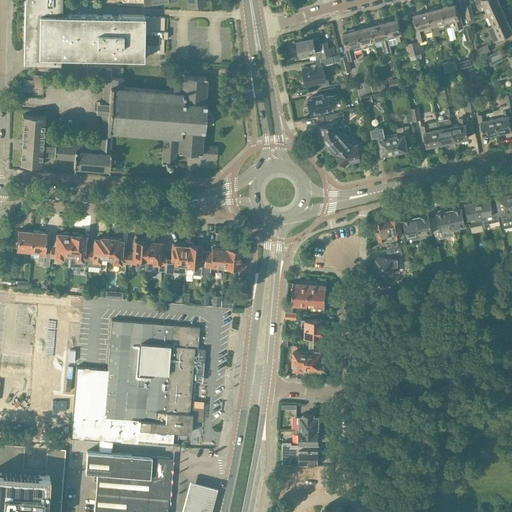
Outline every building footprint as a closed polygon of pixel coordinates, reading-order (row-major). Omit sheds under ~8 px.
[(62,13),(61,0),(24,0),(23,62),(60,63),(61,56),(143,58),(143,56),(147,56),(147,53),(164,53),(164,38),(167,38),(167,30),(164,30),(164,17),(144,16),(144,15),(62,13)] [(487,12),(501,5),(498,0),(475,0),(479,6),(483,4),(487,12)] [(455,3),(441,7),(446,27),(455,25),(456,29),(463,27),(460,13),(458,13),(455,3)] [(504,11),(501,5),(487,12),(493,24),(507,18),(507,17),(508,16),(505,11),(504,11)] [(434,7),(434,9),(428,10),(433,31),(434,34),(439,32),(438,29),(446,27),(441,7),(440,7),(439,6),(434,7)] [(474,17),(475,17),(472,6),(465,7),(468,19),(474,17)] [(424,33),(433,31),(428,10),(414,14),(417,24),(415,25),(419,41),(426,39),(424,33)] [(398,18),(384,22),(388,37),(396,35),(397,40),(405,38),(402,28),(400,29),(398,18)] [(511,28),(507,18),(493,24),(488,26),(495,41),(504,37),(503,35),(511,30),(511,28)] [(391,49),(388,37),(384,22),(377,24),(377,22),(370,24),(371,25),(375,40),(381,38),(385,51),(391,49)] [(368,42),(375,40),(371,25),(370,24),(364,26),(364,27),(357,29),(362,48),(369,46),(368,42)] [(466,40),(474,38),(470,26),(463,28),(466,40)] [(347,47),(346,48),(349,59),(356,57),(354,50),(362,48),(357,29),(343,33),(347,47)] [(297,42),(299,49),(297,49),(299,54),(300,54),(300,56),(322,51),(320,43),(319,37),(297,42)] [(413,42),(416,54),(422,52),(419,41),(413,42)] [(320,43),(322,51),(323,57),(335,55),(333,47),(328,48),(327,42),(320,43)] [(410,55),(416,54),(413,42),(407,44),(410,55)] [(479,56),(490,51),(487,45),(476,50),(479,56)] [(498,49),(487,55),(492,64),(503,58),(498,49)] [(306,83),(316,81),(317,87),(329,84),(328,79),(325,79),(322,65),(339,61),(338,54),(315,59),(316,64),(302,67),(306,83)] [(351,71),(347,54),(341,56),(345,72),(351,71)] [(451,60),(443,62),(446,72),(453,70),(451,60)] [(112,75),(123,76),(123,68),(113,67),(112,75)] [(21,78),(21,90),(42,91),(42,74),(32,74),(32,78),(21,78)] [(124,77),(111,76),(110,94),(103,93),(103,102),(96,102),(96,113),(101,114),(100,131),(99,145),(44,141),(46,116),(23,114),(19,163),(44,165),(45,157),(54,158),(76,159),(75,167),(109,169),(113,129),(165,133),(162,160),(161,161),(164,162),(164,161),(166,161),(166,164),(172,164),(172,162),(173,162),(176,163),(176,161),(176,154),(217,157),(218,146),(201,144),(203,128),(204,128),(205,121),(208,121),(213,118),(213,112),(209,108),(206,108),(206,101),(204,101),(206,76),(184,75),(184,82),(171,81),(170,90),(123,86),(124,77)] [(400,84),(398,77),(389,80),(391,86),(400,84)] [(374,92),(381,91),(379,83),(372,85),(374,92)] [(318,93),(313,94),(313,95),(309,96),(310,102),(307,103),(309,110),(311,109),(312,110),(334,106),(333,97),(338,96),(336,86),(317,90),(318,93)] [(508,106),(511,104),(511,93),(499,87),(498,89),(501,92),(505,95),(507,104),(507,106),(508,106)] [(472,109),(479,108),(476,91),(468,89),(469,94),(469,97),(472,109)] [(472,109),(469,97),(469,94),(462,95),(465,111),(472,109)] [(371,95),(361,97),(362,104),(372,102),(371,95)] [(511,118),(510,107),(509,107),(508,106),(507,106),(507,104),(501,105),(500,106),(499,107),(499,109),(494,110),(494,111),(498,132),(511,130),(510,119),(511,118)] [(420,119),(418,106),(411,108),(413,121),(420,119)] [(325,143),(326,142),(341,130),(345,126),(341,121),(344,118),(343,110),(325,114),(327,120),(329,119),(329,122),(319,125),(321,136),(322,137),(321,137),(325,143)] [(478,114),(480,124),(482,124),(484,135),(498,132),(494,111),(478,114)] [(452,125),(455,140),(469,137),(467,127),(469,126),(467,117),(459,118),(460,124),(452,125)] [(437,122),(438,128),(441,143),(442,143),(443,144),(449,143),(448,141),(455,140),(452,125),(451,119),(437,122)] [(427,145),(441,143),(438,128),(437,122),(421,125),(423,135),(425,134),(427,145)] [(345,126),(341,130),(326,142),(330,147),(334,153),(335,152),(350,140),(354,136),(364,127),(360,123),(352,130),(353,132),(347,137),(345,134),(346,133),(345,132),(350,127),(347,124),(345,126)] [(396,155),(396,152),(392,136),(386,137),(383,125),(371,128),(374,143),(380,142),(382,155),(389,154),(389,156),(396,155)] [(411,136),(410,126),(397,128),(398,135),(392,136),(396,152),(396,155),(402,154),(402,151),(408,150),(406,137),(411,136)] [(364,141),(358,142),(358,140),(354,136),(350,140),(335,152),(345,164),(350,160),(361,158),(360,153),(366,152),(364,141)] [(499,192),(498,194),(498,195),(497,195),(502,223),(511,221),(511,198),(511,192),(505,193),(503,191),(499,192)] [(491,196),(489,197),(489,196),(487,195),(484,195),(483,197),(483,198),(478,199),(482,217),(483,223),(484,226),(490,225),(487,214),(494,212),(496,220),(500,219),(496,201),(492,202),(491,196)] [(483,223),(482,217),(478,199),(473,200),(473,199),(471,198),(467,199),(466,200),(467,202),(465,202),(470,225),(483,223)] [(455,208),(450,209),(454,229),(460,228),(459,225),(466,224),(462,207),(461,207),(459,205),(456,206),(455,208)] [(437,212),(438,215),(431,217),(436,242),(439,241),(438,237),(442,236),(440,229),(446,228),(447,230),(454,229),(450,209),(444,210),(442,209),(439,209),(438,211),(438,212),(437,212)] [(422,214),(416,215),(420,236),(427,234),(426,232),(432,231),(429,213),(427,214),(427,213),(426,212),(423,213),(422,214)] [(387,219),(391,238),(397,237),(396,235),(403,234),(399,216),(398,216),(398,215),(396,214),(393,215),(391,216),(392,217),(390,217),(391,219),(387,219)] [(414,237),(420,236),(416,215),(410,217),(408,215),(406,216),(404,218),(403,218),(407,236),(413,235),(414,237)] [(383,219),(382,219),(382,218),(380,217),(377,218),(376,219),(376,220),(375,220),(379,238),(386,237),(386,239),(391,238),(387,219),(384,220),(383,219)] [(27,248),(31,249),(33,230),(19,229),(18,241),(16,241),(15,247),(17,247),(17,249),(26,250),(27,248)] [(33,230),(31,249),(39,249),(38,260),(43,261),(42,264),(49,265),(50,256),(51,246),(45,246),(46,232),(39,231),(40,229),(33,229),(33,230)] [(63,253),(69,254),(71,233),(70,233),(70,231),(63,231),(63,233),(57,232),(56,245),(51,245),(51,246),(50,256),(63,257),(63,253)] [(72,234),(71,233),(69,254),(76,254),(75,264),(87,265),(89,248),(84,247),(85,235),(79,234),(79,232),(72,232),(72,234)] [(101,256),(107,257),(108,257),(109,236),(101,236),(101,238),(95,237),(94,248),(89,248),(87,265),(100,266),(101,256)] [(121,262),(126,262),(127,250),(122,250),(123,239),(117,239),(117,237),(109,236),(108,257),(107,257),(107,260),(121,262)] [(135,238),(134,251),(127,250),(126,262),(133,263),(133,261),(138,261),(138,258),(146,259),(148,239),(147,239),(145,238),(142,237),(140,238),(140,239),(135,238)] [(148,239),(146,259),(146,264),(153,264),(153,262),(159,263),(158,265),(166,266),(166,259),(167,254),(160,253),(161,240),(148,239)] [(171,259),(166,259),(166,266),(165,269),(171,270),(171,265),(177,266),(177,269),(186,269),(186,264),(188,243),(187,242),(187,244),(186,244),(185,242),(181,242),(179,243),(172,243),(172,248),(172,247),(171,257),(171,258),(171,259)] [(201,244),(188,243),(186,264),(193,264),(192,274),(201,275),(201,271),(204,272),(205,272),(205,267),(207,251),(201,250),(201,244)] [(226,245),(220,245),(220,243),(213,243),(213,245),(212,244),(211,251),(207,251),(205,267),(205,272),(204,272),(204,276),(205,276),(207,279),(209,279),(212,277),(212,274),(210,271),(211,265),(217,265),(217,267),(224,267),(224,266),(226,245)] [(226,244),(226,245),(224,266),(232,266),(231,268),(239,269),(238,274),(245,274),(247,261),(240,260),(241,247),(233,246),(234,244),(226,244)] [(403,256),(403,255),(409,253),(407,245),(387,249),(387,257),(376,257),(376,265),(375,266),(375,270),(376,271),(376,272),(393,272),(393,264),(398,264),(398,257),(403,256)] [(301,280),(301,282),(294,281),(292,303),(308,304),(308,301),(307,301),(310,280),(301,280)] [(308,301),(315,302),(314,308),(325,309),(327,285),(317,284),(317,281),(310,280),(307,301),(308,301)] [(212,295),(211,304),(220,305),(221,295),(212,295)] [(293,311),(290,311),(286,311),(285,318),(299,319),(299,312),(293,311)] [(173,432),(191,433),(195,381),(193,381),(194,375),(191,375),(192,362),(193,348),(198,349),(199,326),(111,319),(108,369),(106,369),(77,366),(76,366),(70,437),(138,443),(138,439),(158,441),(173,442),(173,432)] [(328,332),(328,325),(326,325),(326,319),(306,319),(302,319),(302,327),(305,327),(305,336),(319,336),(319,333),(326,333),(326,332),(328,332)] [(328,363),(325,362),(326,354),(324,353),(325,348),(314,347),(314,341),(309,340),(309,350),(309,352),(308,352),(307,369),(327,371),(328,363)] [(305,369),(307,369),(308,352),(309,352),(309,350),(301,350),(301,345),(294,344),(293,365),(294,365),(294,370),(305,371),(305,369)] [(53,391),(50,422),(70,423),(73,393),(53,391)] [(297,408),(296,408),(286,408),(286,415),(296,416),(297,408)] [(320,421),(319,421),(318,421),(318,416),(314,415),(314,413),(303,413),(303,415),(298,415),(298,421),(300,421),(300,428),(298,428),(298,429),(319,429),(319,427),(320,427),(320,421)] [(298,434),(300,435),(300,443),(303,443),(303,448),(316,448),(316,442),(318,442),(318,441),(320,441),(320,434),(318,434),(319,429),(298,429),(298,434)] [(0,441),(0,511),(59,511),(66,448),(50,446),(48,471),(20,469),(22,444),(0,441)] [(283,448),(283,452),(283,463),(292,464),(292,456),(300,456),(300,464),(319,464),(319,448),(316,448),(303,448),(283,448)] [(88,451),(86,471),(97,472),(94,511),(167,511),(172,457),(88,451)] [(186,482),(178,511),(205,511),(212,489),(186,482)]
